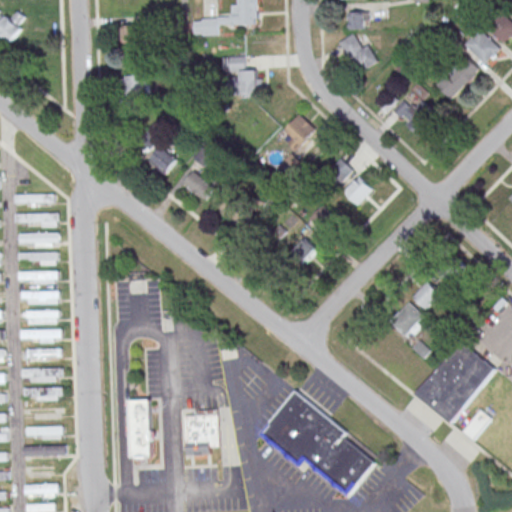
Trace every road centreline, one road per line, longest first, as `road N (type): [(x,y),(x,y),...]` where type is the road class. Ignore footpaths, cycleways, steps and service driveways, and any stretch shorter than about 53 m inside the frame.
road 1 (residential): [(460,511),(455,484),(438,459),(0,103)]
road 2 (residential): [(94,511),(75,0)]
road 3 (residential): [(511,116),(295,342)]
road 4 (residential): [(433,198),(311,79),(299,0)]
